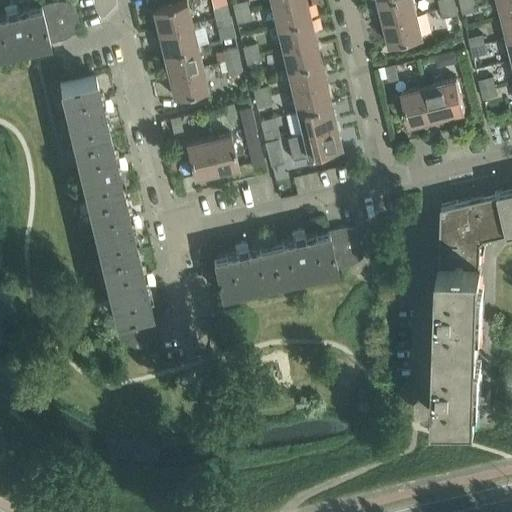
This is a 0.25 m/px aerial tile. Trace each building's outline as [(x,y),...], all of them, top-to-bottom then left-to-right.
[(235,13),(249,10),(247,0),(233,3),(235,13)] [(277,26),(311,18),(306,0),(289,0),(272,4),(277,26)] [(418,13),(414,0),(379,0),(385,21),(418,13)] [(438,0),(441,9),(455,5),(453,0),(438,0)] [(511,0),(499,0),(503,16),(511,13),(511,0)] [(56,1),(42,5),(50,41),(65,37),(75,32),(78,21),(76,10),(68,2),(56,1)] [(154,9),(159,31),(192,23),(187,1),(154,9)] [(477,10),(475,1),(461,4),(463,13),(477,10)] [(16,3),(6,6),(5,6),(7,13),(0,15),(0,53),(50,41),(42,5),(18,11),(16,3)] [(215,18),(229,14),(227,5),(213,8),(215,18)] [(443,18),(457,15),(455,5),(441,9),(443,18)] [(237,22),(251,19),(249,10),(235,13),(237,22)] [(385,21),(391,45),(424,37),(418,13),(385,21)] [(509,37),(511,36),(511,13),(503,16),(509,37)] [(232,24),(229,14),(215,18),(217,27),(232,24)] [(316,39),(311,18),(277,26),(283,47),(316,39)] [(197,45),(192,23),(159,31),(164,53),(197,45)] [(471,47),(485,43),(483,34),(469,37),(471,47)] [(288,69),(321,61),(316,39),(283,47),(288,69)] [(245,55),(259,52),(257,43),(243,46),(245,55)] [(488,53),(485,43),(471,47),(473,56),(488,53)] [(164,53),(169,74),(203,66),(197,45),(164,53)] [(225,60),(239,57),(237,47),(223,51),(225,60)] [(461,61),(458,49),(447,52),(449,64),(461,61)] [(247,65),(262,62),(259,52),(245,55),(247,65)] [(242,66),(239,57),(225,60),(228,70),(242,66)] [(326,82),(321,61),(288,69),(293,90),(326,82)] [(399,78),(395,64),(386,67),(389,81),(399,78)] [(208,88),(203,66),(169,74),(175,96),(208,88)] [(96,75),(60,83),(74,143),(110,134),(104,110),(112,108),(110,98),(102,100),(96,75)] [(493,76),(479,80),(481,89),(495,86),(493,76)] [(424,86),(433,119),(455,113),(451,97),(461,94),(457,80),(447,83),(447,80),(424,86)] [(298,111),(331,103),(326,82),(293,90),(298,111)] [(255,98),(270,95),(267,85),(253,89),(255,98)] [(402,91),(410,124),(433,119),(424,86),(402,91)] [(495,86),(481,89),(484,99),(498,95),(495,86)] [(258,108),(272,104),(270,95),(255,98),(258,108)] [(237,117),(234,103),(224,105),(228,119),(237,117)] [(336,124),(331,103),(298,111),(303,132),(336,124)] [(251,106),(239,109),(241,115),(253,112),(251,106)] [(469,126),(481,123),(478,111),(467,114),(469,126)] [(254,118),(253,112),(241,115),(242,121),(254,118)] [(180,116),(170,118),(174,132),(183,130),(180,116)] [(254,118),(242,121),(244,127),(255,125),(254,118)] [(303,132),(309,155),(342,147),(336,124),(303,132)] [(257,131),(255,125),(244,127),(245,133),(257,131)] [(266,141),(280,137),(278,128),(263,131),(266,141)] [(257,131),(245,133),(247,140),(258,137),(257,131)] [(216,171),(239,165),(231,132),(208,138),(216,171)] [(110,134),(74,143),(88,200),(124,192),(118,168),(126,166),(124,156),(116,158),(110,134)] [(260,143),(258,137),(247,140),(248,146),(260,143)] [(268,150),(282,147),(280,137),(266,141),(268,150)] [(208,138),(186,143),(194,176),(216,171),(208,138)] [(260,143),(248,146),(249,152),(261,149),(260,143)] [(263,155),(261,149),(249,152),(251,158),(263,155)] [(251,158),(252,164),(264,161),(263,155),(251,158)] [(511,230),(511,188),(499,191),(442,205),(441,263),(481,264),(482,242),(487,236),(508,231),(511,230)] [(88,200),(102,258),(138,250),(132,226),(140,224),(138,213),(130,215),(124,192),(88,200)] [(361,257),(366,246),(363,235),(355,228),(343,227),(329,230),(338,266),(352,263),(361,257)] [(292,230),(294,238),(271,244),(280,279),(338,266),(329,230),(305,236),(303,228),(292,230)] [(222,293),(280,279),(271,244),(248,249),(246,241),(236,244),(238,252),(213,257),(222,293)] [(144,273),(138,250),(102,258),(116,317),(152,309),(146,284),(154,282),(151,271),(144,273)] [(479,341),(481,264),(441,263),(440,263),(439,293),(438,292),(438,310),(439,310),(438,339),(479,341)] [(373,274),(372,285),(372,286),(382,287),(382,275),(373,274)] [(155,335),(156,323),(152,309),(116,317),(120,332),(126,342),(136,346),(147,343),(155,335)] [(479,341),(438,339),(437,368),(436,368),(435,386),(436,386),(435,416),(476,417),(479,341)]
